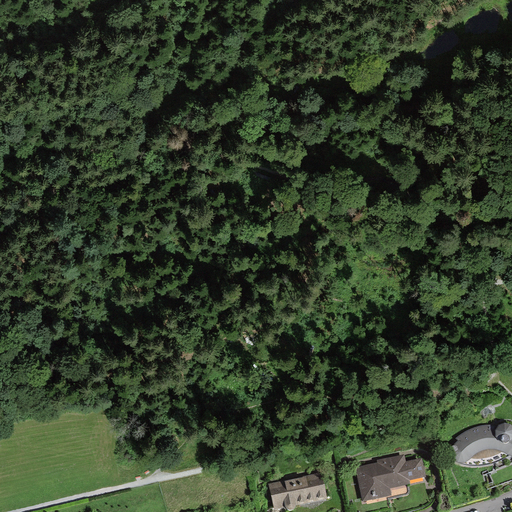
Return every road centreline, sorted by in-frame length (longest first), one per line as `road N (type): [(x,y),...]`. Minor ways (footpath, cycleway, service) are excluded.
road 1 (track): [(474,262),(449,228),(384,180),(311,185),(194,150),(80,144),(25,151),(0,133)]
road 2 (track): [(493,376),(396,424),(16,511)]
